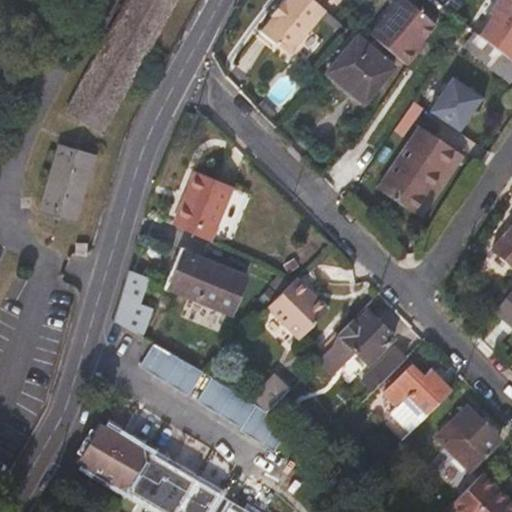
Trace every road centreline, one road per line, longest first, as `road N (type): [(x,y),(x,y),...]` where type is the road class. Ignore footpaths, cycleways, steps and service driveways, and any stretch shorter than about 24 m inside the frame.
road 1 (tertiary): [(224,0),(152,130),(64,412),(6,511)]
road 2 (residential): [(222,107),(414,298)]
road 3 (residential): [(511,152),(414,298)]
road 4 (residential): [(414,298),(511,399)]
